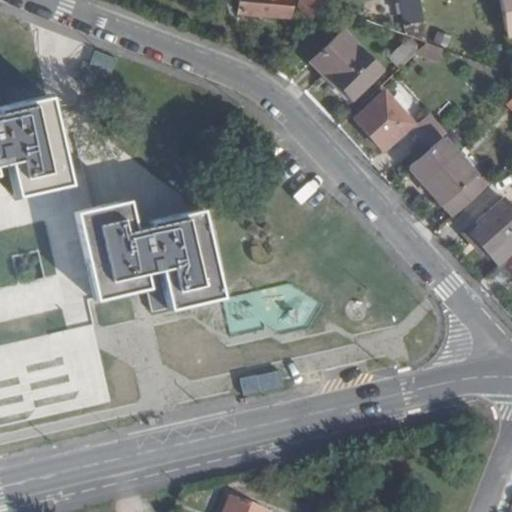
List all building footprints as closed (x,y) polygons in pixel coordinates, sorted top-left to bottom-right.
[(242,0),(240,13),(290,18),(290,0),(242,0)] [(302,0),(300,19),(310,22),(322,3),(321,0),(302,0)] [(406,35),(425,42),(418,0),(399,0),(401,4),(394,4),(396,12),(403,12),(406,35)] [(511,2),(501,5),(506,35),(511,33),(511,2)] [(349,100),(379,73),(344,35),(313,65),(324,77),(327,75),(349,100)] [(413,49),(405,41),(387,58),(395,67),(413,49)] [(427,42),(418,53),(438,61),(442,49),(427,42)] [(413,121),(385,90),(355,118),(384,149),(413,121)] [(11,194),(63,183),(44,97),(0,107),(0,161),(4,161),(11,194)] [(411,167),(454,217),(488,187),(444,136),(411,167)] [(511,213),(511,209),(502,199),(478,221),(476,221),(465,230),(486,253),(499,267),(511,254),(511,232),(503,222),(511,213)] [(156,267),(165,306),(216,295),(196,209),(145,221),(146,226),(129,229),(123,200),(70,212),(89,299),(142,287),(139,270),(156,267)] [(481,257),(486,253),(465,230),(461,234),(481,257)] [(264,511),(229,497),(223,511),(264,511)]
